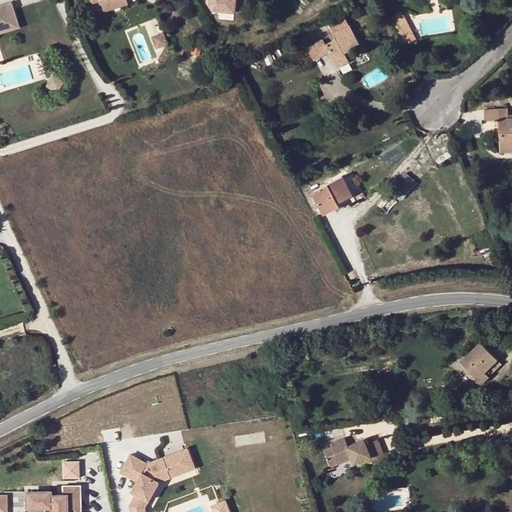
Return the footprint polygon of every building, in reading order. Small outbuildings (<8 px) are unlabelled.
[(0,5),(0,8),(11,5),(17,24),(0,29),(0,33),(1,32),(21,26),(13,1),(0,5)] [(0,29),(17,24),(11,5),(0,8),(0,29)] [(401,11),(394,15),(408,42),(416,38),(401,11)] [(336,39),(326,44),(319,48),(324,56),(329,53),(337,68),(349,62),(347,57),(345,52),(351,49),(360,45),(342,12),(326,21),(336,39)] [(164,32),(151,37),(155,48),(168,43),(164,32)] [(319,48),(326,44),(323,38),(307,47),(314,61),(324,56),(319,48)] [(511,117),(508,118),(508,114),(508,108),(484,109),(484,120),(498,119),(500,152),(511,150),(511,117)] [(405,172),(390,189),(402,200),(418,183),(405,172)] [(338,202),(353,194),(343,175),(312,192),(324,214),(335,208),(332,203),(337,200),(338,202)] [(356,200),(353,194),(338,202),(340,206),(341,208),(356,200)] [(487,237),(471,244),(473,248),(477,250),(490,245),(487,237)] [(480,341),(460,361),(470,371),(473,374),(478,380),(498,360),(480,341)] [(502,363),(498,360),(478,380),(482,384),(502,363)] [(371,455),(366,444),(364,438),(347,445),(344,437),(330,442),(331,446),(323,449),(331,467),(353,458),(354,462),(371,455)] [(378,439),(366,444),(371,455),(375,466),(387,461),(378,439)] [(188,449),(178,453),(186,472),(196,469),(188,449)] [(131,506),(132,511),(146,508),(160,482),(186,472),(178,453),(149,464),(132,455),(122,473),(139,482),(133,492),(138,494),(131,506)] [(79,477),(79,459),(62,459),(63,477),(79,477)] [(81,511),(81,487),(65,488),(66,496),(53,496),(53,495),(51,495),(51,492),(37,493),(37,495),(29,495),(29,500),(29,509),(47,508),(54,508),(54,511),(81,511)] [(230,511),(225,498),(209,503),(212,511),(230,511)] [(29,500),(26,501),(26,511),(46,511),(47,508),(29,509),(29,500)]
